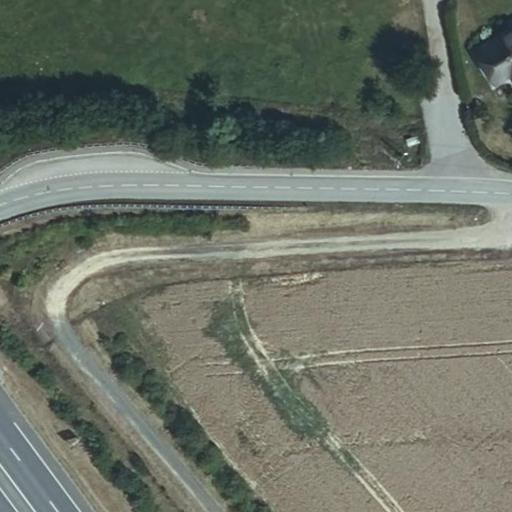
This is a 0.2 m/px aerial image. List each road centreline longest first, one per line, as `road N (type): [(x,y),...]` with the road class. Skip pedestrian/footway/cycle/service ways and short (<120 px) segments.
road 1 (track): [(510,193),(508,216),(494,227),(105,256),(70,274),(55,304),(60,335),(212,511)]
road 2 (residential): [(0,217),(69,188),(511,193)]
